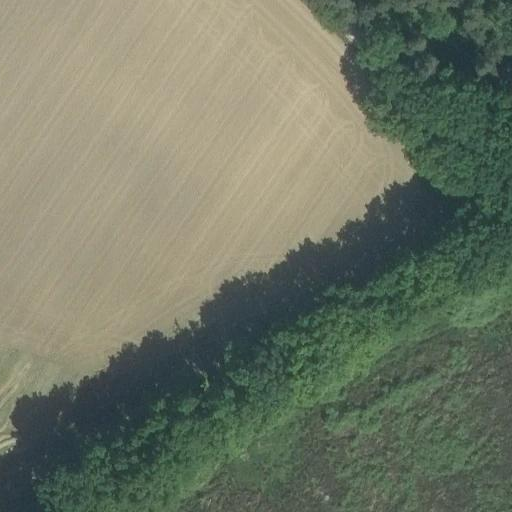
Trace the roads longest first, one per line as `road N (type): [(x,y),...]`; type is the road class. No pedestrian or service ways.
road 1 (track): [(511,223),(278,358),(81,511)]
road 2 (track): [(511,189),(307,0)]
